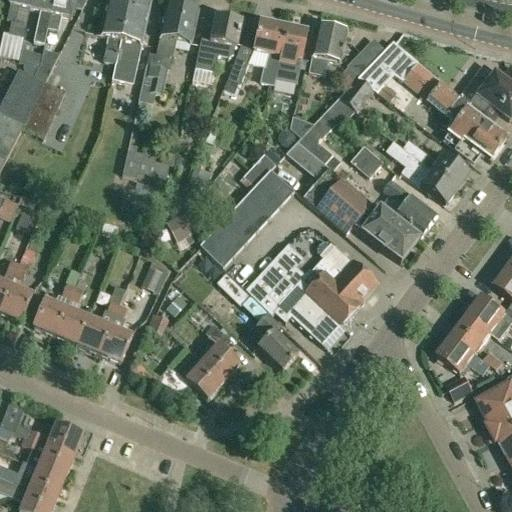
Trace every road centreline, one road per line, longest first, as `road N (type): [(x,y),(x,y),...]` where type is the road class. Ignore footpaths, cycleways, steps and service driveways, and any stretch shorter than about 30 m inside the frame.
road 1 (residential): [(289,495),(0,376)]
road 2 (unclassified): [(385,346),(511,180)]
road 3 (residential): [(484,511),(385,346)]
road 4 (unclassified): [(289,495),(385,346)]
road 5 (primary): [(357,0),(511,44)]
